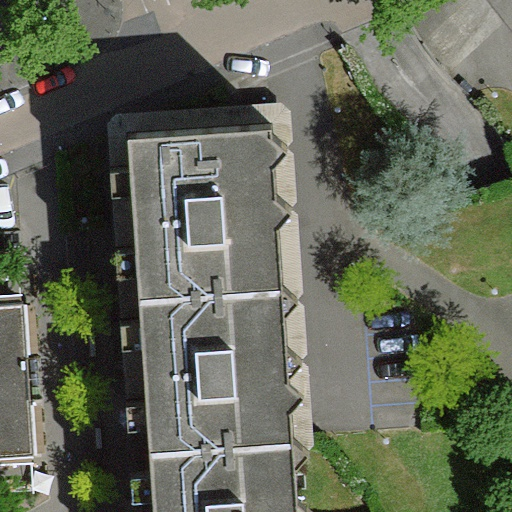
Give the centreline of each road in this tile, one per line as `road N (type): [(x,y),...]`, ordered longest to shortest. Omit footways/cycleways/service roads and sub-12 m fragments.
road 1 (unknown): [(51,329),(331,305)]
road 2 (residential): [(0,130),(178,59)]
road 3 (residential): [(178,59),(306,1)]
